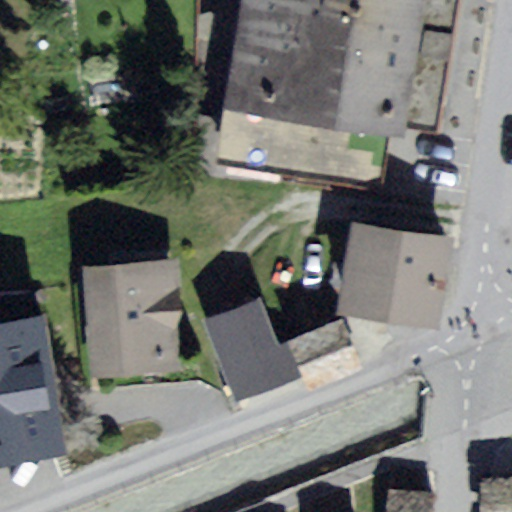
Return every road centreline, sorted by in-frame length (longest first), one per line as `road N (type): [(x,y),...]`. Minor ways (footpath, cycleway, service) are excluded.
road 1 (residential): [(474,334),(19,511)]
road 2 (residential): [(511,2),(474,334)]
road 3 (residential): [(460,511),(474,334)]
